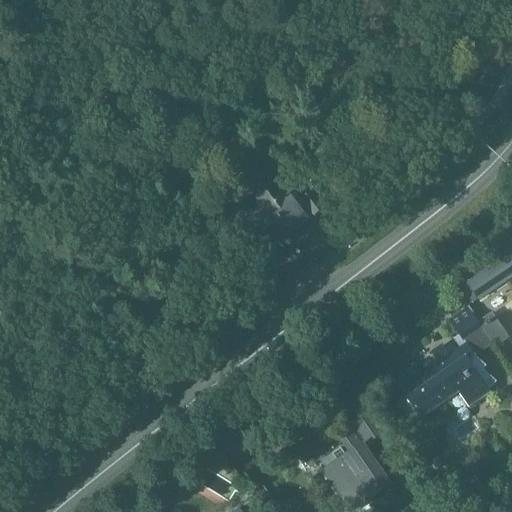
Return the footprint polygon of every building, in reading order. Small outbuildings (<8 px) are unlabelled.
[(313,194),(295,208),(268,171),(248,186),(247,187),(259,204),(264,211),(259,214),(278,240),(322,207),(313,194)] [(464,281),(454,288),(466,307),(477,300),(478,302),(511,278),(511,252),(466,284),(464,281)] [(413,367),(394,381),(400,390),(422,421),(459,394),(470,409),(492,394),(489,391),(497,381),(483,371),(486,367),(478,355),(492,345),(481,329),(478,324),(466,307),(447,320),(459,336),(453,340),(459,349),(453,353),(449,356),(443,347),(432,354),(438,363),(434,366),(419,376),(413,367)] [(384,349),(392,345),(386,335),(379,339),(384,349)] [(319,462),(324,470),(322,472),(348,509),(372,493),(374,497),(390,486),(364,448),(383,435),(367,412),(354,421),(349,412),(333,423),(342,436),(333,442),(336,445),(329,450),(321,438),(298,453),(309,469),(319,462)] [(223,447),(231,458),(248,446),(240,435),(223,447)] [(436,456),(435,456),(434,457),(433,457),(432,457),(432,458),(431,458),(431,459),(430,459),(430,460),(430,461),(430,462),(430,463),(430,464),(430,465),(431,466),(431,467),(432,467),(433,468),(434,468),(435,468),(435,469),(436,469),(437,468),(438,468),(439,468),(439,467),(440,467),(440,466),(441,466),(441,465),(442,464),(442,463),(442,462),(442,461),(441,460),(441,459),(440,459),(440,458),(439,458),(439,457),(438,457),(437,457),(436,456)] [(261,482),(250,489),(257,499),(261,506),(272,499),(261,482)] [(255,499),(243,507),(246,511),(253,511),(261,507),(255,499)]
